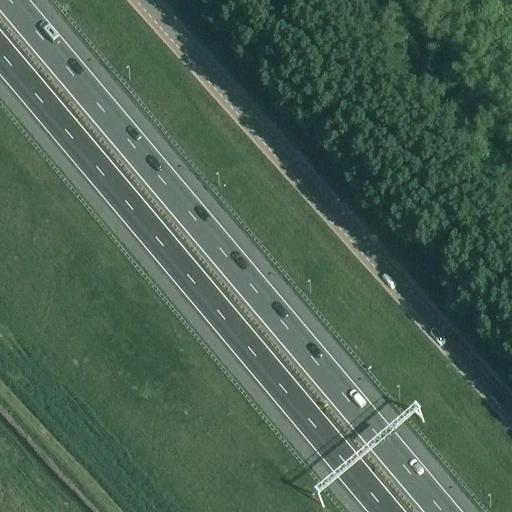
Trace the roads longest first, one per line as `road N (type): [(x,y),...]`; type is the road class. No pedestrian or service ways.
road 1 (motorway): [(442,511),(8,0)]
road 2 (motorway): [(0,55),(384,511)]
road 3 (unclassified): [(511,396),(158,0)]
road 4 (track): [(117,511),(0,385)]
